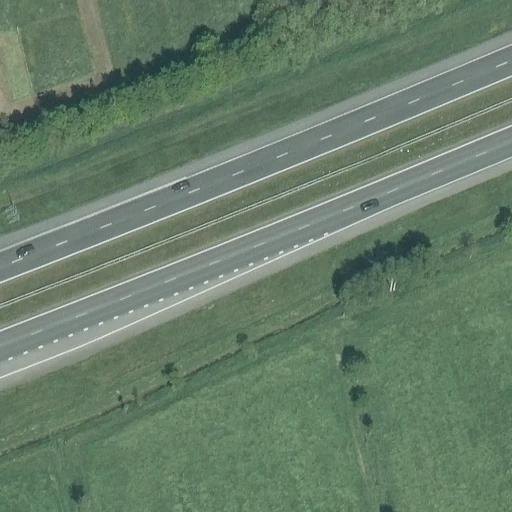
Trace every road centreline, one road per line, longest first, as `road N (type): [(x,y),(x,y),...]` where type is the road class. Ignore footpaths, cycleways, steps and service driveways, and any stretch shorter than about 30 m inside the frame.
road 1 (motorway): [(0,346),(511,140)]
road 2 (motorway): [(511,60),(0,265)]
